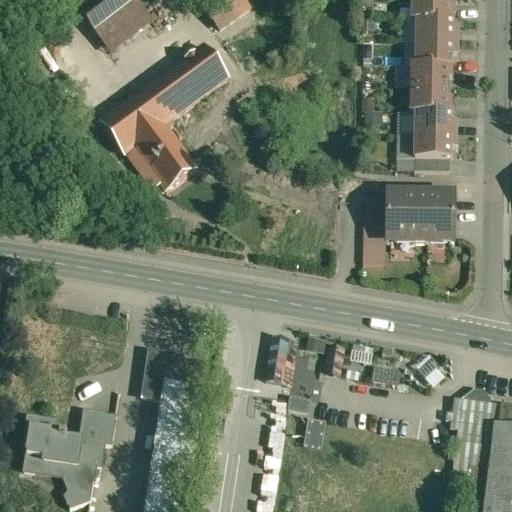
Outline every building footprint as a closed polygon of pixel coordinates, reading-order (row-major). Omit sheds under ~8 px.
[(66,0),(95,37),(137,5),(133,0),(66,0)] [(240,0),(202,0),(199,3),(219,32),(249,12),(240,0)] [(448,1),(418,0),(411,0),(412,23),(416,24),(416,23),(452,24),(453,11),(448,11),(448,1)] [(452,24),(416,23),(416,24),(416,46),(457,47),(457,34),(452,34),(452,24)] [(457,47),(416,46),(416,69),(416,70),(452,70),(452,60),(457,60),(457,47)] [(206,49),(139,97),(165,132),(172,126),(168,122),(227,79),(206,49)] [(452,70),(416,70),(416,69),(411,69),(410,93),(446,93),(447,83),(451,83),(452,70)] [(446,93),(410,93),(410,116),(415,116),(451,117),(451,103),(446,103),(446,93)] [(165,132),(139,97),(101,125),(124,157),(128,155),(153,190),(158,186),(164,195),(194,173),(165,132)] [(451,117),(415,116),(414,139),(455,140),(455,127),(451,127),(451,117)] [(455,140),(414,139),(414,163),(450,163),(450,153),(455,153),(455,140)] [(206,155),(193,164),(205,181),(218,173),(206,155)] [(450,163),(414,163),(414,175),(450,176),(450,163)] [(454,198),(386,196),(386,242),(409,242),(409,248),(430,248),(430,243),(454,243),(454,198)] [(385,200),(363,199),(362,268),(384,268),(385,200)] [(167,218),(131,202),(123,221),(159,237),(167,218)] [(310,340),(308,352),(324,355),(326,343),(310,340)] [(162,404),(145,511),(184,511),(204,391),(201,391),(204,368),(171,363),(171,358),(151,355),(147,382),(145,381),(142,401),(162,404)] [(430,357),(416,374),(436,390),(450,374),(430,357)] [(397,374),(374,370),(371,384),(394,388),(397,374)] [(451,424),(450,433),(456,434),(447,511),(511,511),(511,408),(492,406),(482,393),(474,392),(461,402),(453,401),(452,416),(448,415),(447,416),(446,417),(446,422),(446,423),(447,424),(451,424)] [(311,404),(290,401),(288,414),(309,417),(311,404)] [(68,437),(54,435),(56,425),(29,421),(25,448),(29,448),(24,476),(64,482),(69,495),(66,500),(69,511),(74,511),(91,506),(97,470),(102,471),(105,448),(113,449),(118,419),(86,415),(82,443),(67,441),(68,437)] [(325,427),(309,424),(304,450),(320,453),(325,427)]
